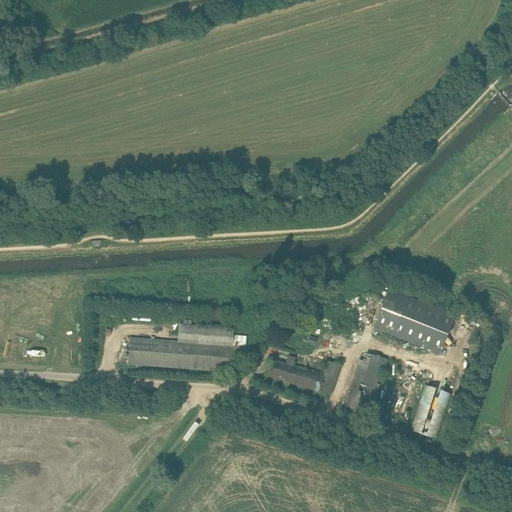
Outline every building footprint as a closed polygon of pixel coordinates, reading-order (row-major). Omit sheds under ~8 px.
[(373,281),(368,291),(374,294),(378,284),(373,281)] [(440,354),(455,316),(389,289),(374,328),(440,354)] [(245,358),(247,336),(234,336),(234,328),(179,324),(178,343),(130,339),(128,364),(239,372),(240,357),(245,358)] [(363,352),(346,404),(343,414),(363,420),(382,359),(363,352)] [(285,365),(274,362),(269,377),(318,391),(323,374),(293,365),(295,358),(288,356),(285,365)] [(438,439),(450,391),(424,385),(412,432),(438,439)]
